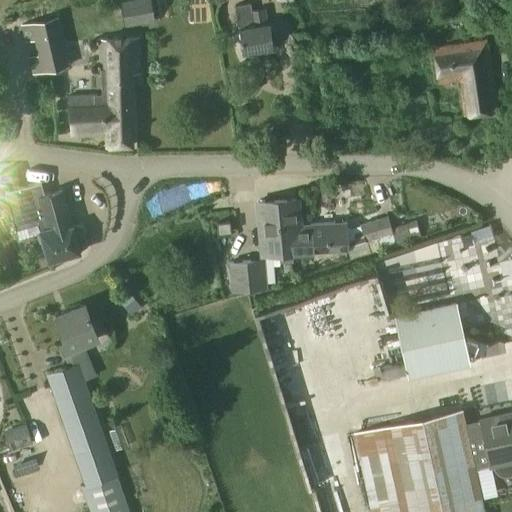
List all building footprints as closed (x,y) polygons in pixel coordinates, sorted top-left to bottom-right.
[(127,0),(119,2),(124,28),(155,22),(150,0),(127,0)] [(235,5),(242,52),(245,52),(246,56),(258,54),(257,50),(273,48),(269,23),(267,23),(264,8),(251,10),(250,3),(235,5)] [(498,27),(496,14),(489,15),(490,28),(498,27)] [(70,95),(72,138),(106,136),(107,147),(132,145),(130,73),(141,73),(139,36),(98,38),(102,93),(70,95)] [(487,39),(433,47),(438,83),(459,79),(464,116),(498,110),(487,39)] [(54,50),(29,56),(33,73),(58,68),(54,50)] [(38,223),(48,261),(80,252),(79,250),(87,245),(82,226),(72,225),(62,189),(45,194),(41,182),(42,182),(41,181),(5,191),(5,192),(6,192),(16,229),(38,223)] [(300,225),(299,218),(297,199),(257,201),(262,253),(295,252),(293,225),(300,225)] [(230,221),(217,222),(217,233),(231,232),(230,221)] [(293,225),(295,252),(348,251),(346,222),(300,225),(293,225)] [(455,239),(376,256),(384,291),(403,286),(400,270),(429,264),(427,253),(473,243),(470,233),(454,237),(455,239)] [(265,258),(228,261),(231,291),(267,288),(265,258)] [(455,302),(395,316),(408,376),(469,363),(455,302)] [(84,303),(56,315),(64,335),(59,337),(64,352),(98,338),(84,303)] [(130,511),(78,362),(47,373),(86,485),(82,486),(90,511),(130,511)] [(462,409),(354,433),(371,511),(484,511),(471,454),(486,450),(490,466),(511,460),(511,411),(465,422),(462,409)] [(26,423),(0,431),(0,453),(32,442),(26,423)] [(298,456),(309,485),(334,476),(324,447),(298,456)]
